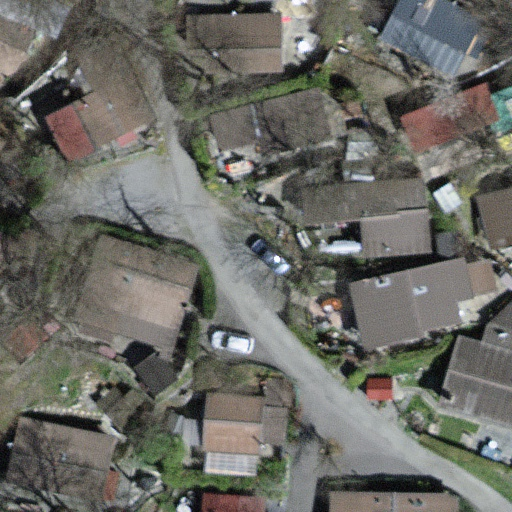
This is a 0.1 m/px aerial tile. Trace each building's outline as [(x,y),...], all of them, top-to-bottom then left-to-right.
[(225,56),(285,54),(283,0),(223,2),(225,56)] [(47,97),(60,142),(138,120),(125,75),(47,97)] [(372,247),(440,239),(435,197),(367,204),(372,247)] [(511,218),(474,223),(485,251),(511,265),(511,218)] [(477,270),(338,299),(350,356),(443,335),(455,309),(491,305),(477,270)] [(511,303),(497,334),(456,338),(435,400),(511,424),(511,303)] [(267,406),(192,398),(200,462),(250,456),(267,406)] [(117,437),(31,419),(18,480),(104,498),(117,437)] [(459,511),(459,495),(340,493),(339,511),(459,511)]
